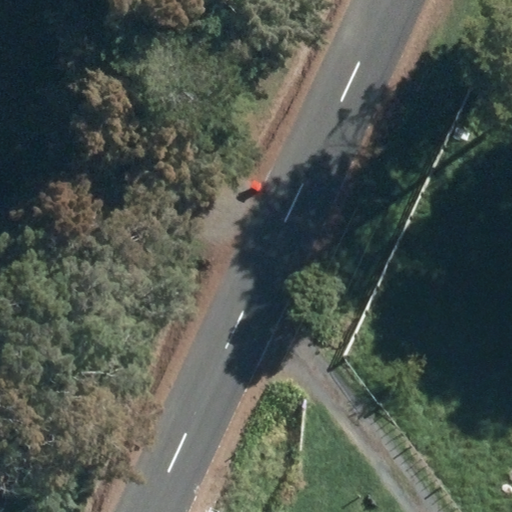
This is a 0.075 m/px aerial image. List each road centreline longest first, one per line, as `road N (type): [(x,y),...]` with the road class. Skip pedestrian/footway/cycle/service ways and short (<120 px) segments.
road 1 (unclassified): [(400,0),(162,511)]
road 2 (unknown): [(287,242),(0,254)]
